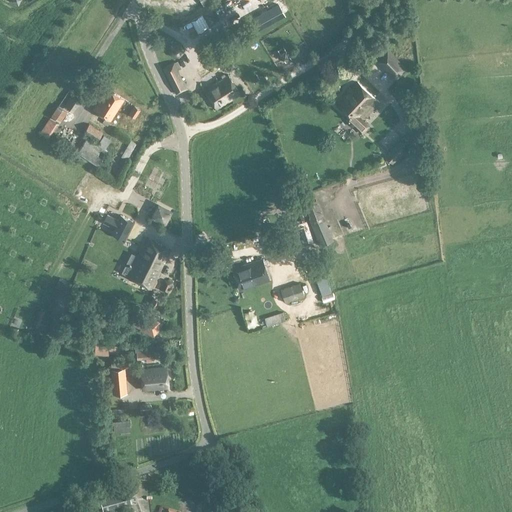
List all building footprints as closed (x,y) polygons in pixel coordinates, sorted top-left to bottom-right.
[(194,30),(203,25),(197,15),(189,20),(194,30)] [(232,34),(225,37),(229,45),(252,34),(247,24),(231,31),(232,34)] [(218,38),(204,47),(210,57),(224,47),(218,38)] [(178,59),(184,52),(179,43),(169,45),(168,55),(178,59)] [(285,50),(283,47),(278,50),(283,59),(289,56),(285,50)] [(387,49),(375,60),(396,80),(407,69),(387,49)] [(212,59),(217,66),(226,60),(221,53),(212,59)] [(174,63),(162,67),(176,94),(176,95),(177,94),(187,89),(177,70),(180,68),(177,62),(174,63)] [(217,109),(240,93),(238,90),(228,75),(205,90),(217,109)] [(336,105),(347,115),(344,118),(362,134),(370,126),(359,116),(375,99),(357,82),(336,105)] [(70,88),(58,105),(62,108),(65,104),(72,110),(84,93),(76,87),(74,90),(70,88)] [(107,126),(110,121),(124,99),(107,88),(93,110),(105,118),(102,122),(107,126)] [(129,114),(135,118),(141,110),(134,106),(129,114)] [(58,124),(49,118),(40,132),(49,138),(58,124)] [(83,133),(96,142),(102,133),(89,124),(83,133)] [(108,151),(105,149),(111,140),(103,135),(97,144),(87,137),(77,153),(98,166),(108,151)] [(136,144),(130,141),(121,156),(127,160),(136,144)] [(398,143),(384,157),(393,164),(406,150),(398,143)] [(317,199),(303,205),(320,246),(334,241),(317,199)] [(134,221),(120,214),(118,219),(107,214),(103,222),(104,223),(113,227),(111,233),(124,239),(134,221)] [(272,233),(278,252),(309,242),(303,223),(272,233)] [(131,257),(127,264),(132,267),(128,276),(127,277),(135,280),(151,288),(151,287),(154,288),(157,281),(155,280),(170,250),(159,244),(147,238),(136,259),(131,257)] [(249,264),(234,269),(240,290),(242,289),(268,280),(262,260),(249,264)] [(217,264),(219,271),(228,268),(226,262),(217,264)] [(55,287),(66,291),(70,282),(59,278),(55,287)] [(166,281),(161,290),(167,292),(172,283),(166,281)] [(285,302),(304,296),(300,283),(280,289),(285,302)] [(160,301),(153,298),(149,306),(155,309),(160,301)] [(264,319),(267,327),(286,321),(283,312),(264,319)] [(140,330),(154,337),(160,323),(143,315),(138,326),(141,328),(140,330)] [(95,350),(95,355),(108,356),(109,352),(109,346),(96,345),(95,350)] [(143,347),(135,347),(136,352),(138,352),(138,359),(146,359),(146,362),(152,362),(152,358),(159,357),(158,350),(144,351),(143,347)] [(128,393),(125,367),(110,369),(113,394),(128,393)] [(143,390),(168,388),(167,367),(141,370),(143,390)] [(151,412),(150,403),(140,404),(141,413),(151,412)] [(129,421),(113,422),(114,433),(130,431),(129,421)] [(112,511),(131,507),(128,496),(100,504),(102,511),(112,511)]
